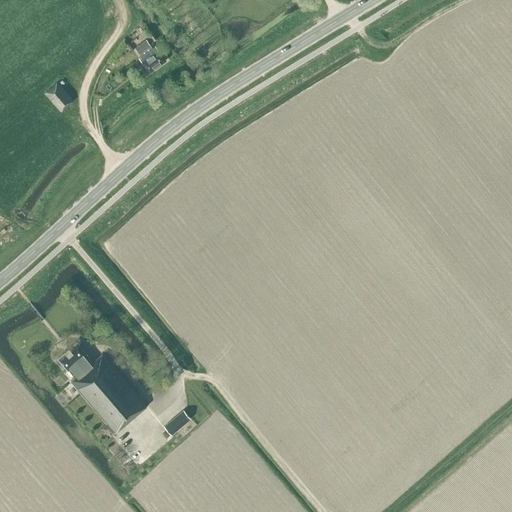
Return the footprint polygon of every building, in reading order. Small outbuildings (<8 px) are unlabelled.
[(139,58),(149,72),(166,60),(155,46),(152,48),(150,46),(150,45),(146,39),(135,48),(139,53),(140,53),(142,55),(139,58)] [(127,74),(123,69),(118,73),(122,78),(127,74)] [(44,93),(60,111),(72,101),(56,83),(44,93)] [(100,429),(108,438),(147,404),(103,352),(93,361),(76,341),(69,348),(68,347),(64,350),(65,351),(58,357),(75,377),(70,381),(107,423),(100,429)] [(164,426),(171,435),(190,419),(183,410),(164,426)]
